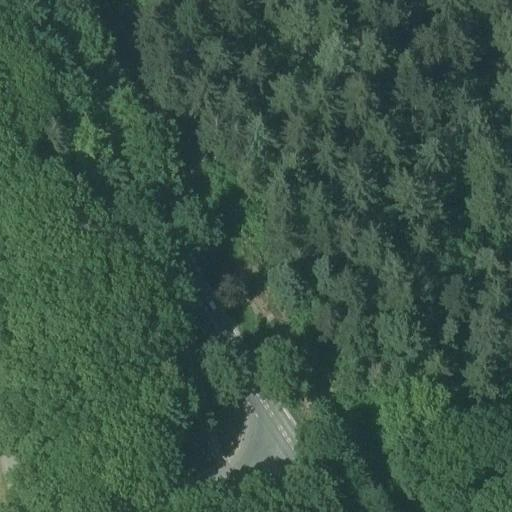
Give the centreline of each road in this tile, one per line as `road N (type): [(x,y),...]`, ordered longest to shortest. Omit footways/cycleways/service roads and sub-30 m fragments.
road 1 (secondary): [(292,440),(131,203),(39,0)]
road 2 (unclassified): [(162,511),(292,440)]
